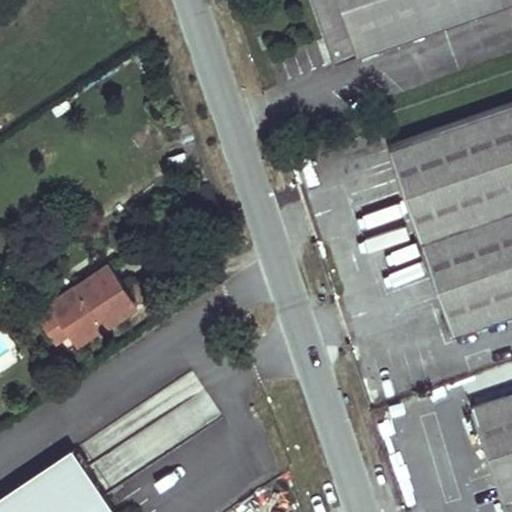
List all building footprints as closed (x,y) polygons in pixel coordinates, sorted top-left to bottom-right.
[(503,0),(315,0),(335,60),(504,1),(503,0)] [(511,311),(511,99),(391,141),(456,331),(511,311)] [(137,303),(109,261),(51,299),(72,330),(98,313),(105,324),(137,303)] [(98,313),(72,330),(79,341),(105,324),(98,313)] [(511,511),(511,389),(472,403),(509,511),(511,511)] [(0,511),(120,511),(78,442),(0,490),(0,511)]
